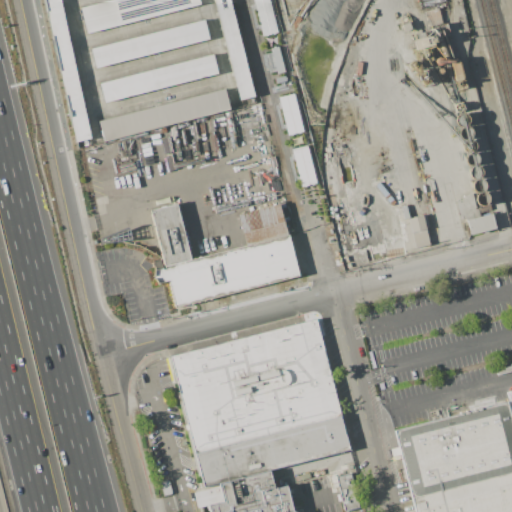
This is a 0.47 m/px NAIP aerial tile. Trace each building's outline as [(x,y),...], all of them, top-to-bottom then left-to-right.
[(60,0),(91,139),(76,142),(45,0),(60,0)] [(87,33),(81,8),(112,0),(199,0),(200,4),(87,33)] [(230,0),(255,95),(240,99),(214,0),(230,0)] [(252,0),(262,36),(277,32),(268,0),(252,0)] [(445,0),(446,3),(419,10),(416,0),(445,0)] [(209,38),(96,67),(91,49),(204,20),(209,38)] [(269,74),(284,70),(278,48),(263,53),(269,74)] [(100,83),(213,54),(218,73),(105,102),(100,83)] [(224,89),(229,109),(104,141),(99,121),(224,89)] [(278,97),(287,135),(302,131),(292,93),(278,97)] [(464,198),(463,195),(471,193),(475,208),(476,207),(479,216),(490,212),(495,227),(469,234),(464,216),(459,217),(455,200),(464,198)] [(149,213),(174,308),(299,275),(280,203),(238,214),(246,245),(191,260),(177,205),(149,213)] [(408,224),(407,219),(421,215),(428,245),(404,250),(402,243),(406,242),(402,225),(408,224)] [(166,354),(310,319),(346,455),(271,473),(219,485),(200,489),(166,354)] [(511,511),(511,403),(394,434),(413,511),(511,511)] [(219,485),(223,503),(204,509),(204,511),(289,511),(285,489),(275,492),(271,473),(219,485)] [(349,473),(358,507),(344,511),(335,477),(349,473)]
